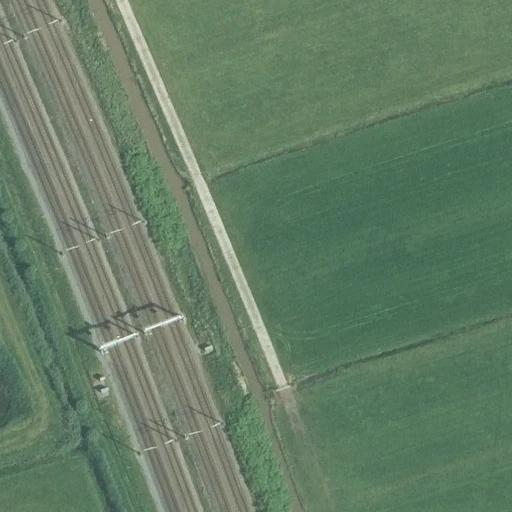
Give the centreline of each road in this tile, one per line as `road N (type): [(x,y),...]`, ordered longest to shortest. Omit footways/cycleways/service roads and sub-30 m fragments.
road 1 (track): [(329,511),(122,0)]
road 2 (track): [(135,511),(0,162)]
road 3 (track): [(55,429),(0,304)]
